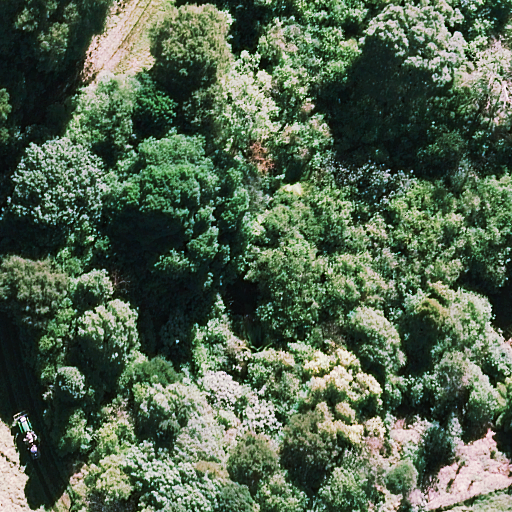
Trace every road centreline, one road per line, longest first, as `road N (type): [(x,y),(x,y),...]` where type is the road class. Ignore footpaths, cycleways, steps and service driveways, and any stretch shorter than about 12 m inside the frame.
road 1 (track): [(0,219),(38,122),(124,0)]
road 2 (track): [(65,511),(19,404),(0,323)]
